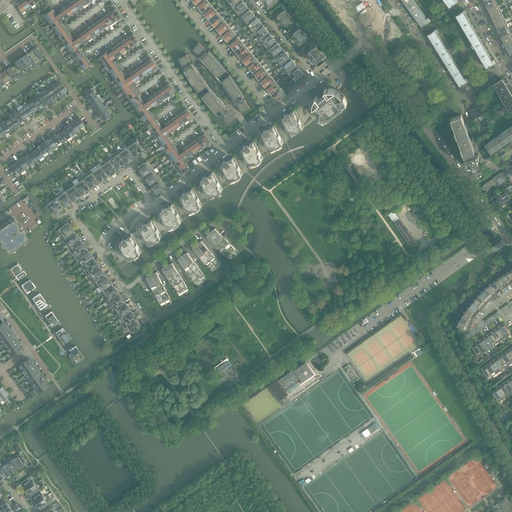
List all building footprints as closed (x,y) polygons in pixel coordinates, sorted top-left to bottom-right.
[(21,2),(22,3),(25,8),(26,10),(31,7),(29,5),(26,0),(25,0),(21,0),(20,1),(21,2)] [(73,0),(74,1),(72,2),(74,3),(77,8),(78,10),(83,7),(81,5),(78,0),(77,0),(73,0)] [(207,0),(203,0),(198,5),(201,9),(209,2),(207,0)] [(242,0),(233,8),(236,12),(245,4),(242,0)] [(268,8),(269,9),(278,2),(276,0),(267,0),(263,3),(264,3),(266,5),(267,5),(267,6),(267,7),(268,8)] [(402,0),(422,27),(428,22),(428,23),(429,22),(430,21),(431,21),(428,18),(427,17),(425,15),(424,16),(418,7),(419,6),(418,6),(417,6),(412,0),(402,0)] [(70,4),(68,5),(69,6),(73,11),(74,13),(78,10),(77,8),(74,3),(72,2),(72,1),(69,3),(70,4)] [(496,1),(485,5),(487,8),(488,10),(498,5),(496,1)] [(18,7),(16,9),(20,14),(22,13),(26,10),(25,8),(22,3),(21,2),(19,3),(18,2),(16,4),(17,5),(16,5),(17,6),(18,7)] [(209,2),(201,9),(204,12),(212,6),(209,2)] [(67,4),(65,6),(66,6),(64,8),(65,9),(69,14),(70,16),(74,13),(73,11),(69,6),(68,5),(67,4)] [(245,4),(236,12),(240,16),(249,8),(245,4)] [(498,5),(488,10),(489,12),(488,12),(490,15),(500,10),(498,5)] [(212,6),(204,12),(207,16),(215,9),(212,6)] [(61,9),(62,9),(60,11),(61,12),(62,13),(63,15),(64,16),(65,17),(66,19),(70,16),(69,14),(65,9),(64,8),(63,7),(61,9)] [(116,18),(117,20),(118,22),(123,18),(121,16),(120,15),(119,13),(118,13),(115,9),(114,8),(112,10),(113,11),(111,12),(112,14),(116,18)] [(249,8),(240,16),(243,20),(252,12),(249,8)] [(277,17),(278,18),(280,21),(279,22),(288,14),(283,8),(274,15),(275,17),(275,16),(276,18),(277,17)] [(215,9),(207,16),(210,20),(218,13),(215,9)] [(55,14),(54,13),(55,12),(53,10),(52,10),(50,11),(45,14),(44,16),(47,20),(48,19),(53,15),(55,14)] [(463,12),(456,15),(486,67),(493,64),(495,63),(496,63),(494,59),(493,59),(493,60),(492,59),(490,56),(489,56),(488,55),(489,55),(488,55),(486,51),(487,50),(486,51),(485,50),(486,49),(484,45),(483,46),(482,45),(483,44),(482,45),(480,41),(481,40),(480,41),(479,39),(480,39),(478,35),(477,36),(476,35),(477,34),(476,34),(474,30),(475,30),(474,30),(473,29),(474,29),(472,25),(471,25),(470,24),(471,24),(471,23),(470,24),(468,20),(469,19),(468,20),(467,19),(468,18),(466,15),(466,14),(466,13),(467,13),(465,10),(463,11),(462,11),(463,12)] [(500,10),(490,15),(491,18),(492,19),(502,14),(500,10)] [(108,13),(109,14),(107,15),(108,17),(111,21),(113,23),(117,20),(116,18),(112,14),(111,12),(110,11),(108,13)] [(252,12),(243,20),(247,24),(256,17),(252,12)] [(218,13),(210,20),(213,23),(221,17),(218,13)] [(58,15),(57,15),(56,16),(55,14),(53,15),(48,19),(47,20),(50,24),(51,23),(56,19),(59,17),(58,15)] [(104,17),(103,18),(104,20),(107,24),(109,26),(113,23),(111,21),(108,17),(107,15),(106,14),(104,16),(104,17)] [(283,27),(284,28),(294,20),(288,14),(279,22),(280,21),(282,24),(283,25),(282,25),(283,27)] [(493,21),(494,24),(504,19),(502,14),(492,19),(493,21)] [(59,21),(61,19),(59,17),(56,19),(51,23),(50,24),(53,28),(54,27),(59,24),(61,22),(59,21)] [(104,20),(103,18),(102,17),(100,19),(100,20),(99,21),(100,23),(103,27),(104,29),(109,26),(107,24),(104,20)] [(221,17),(213,23),(216,27),(224,20),(221,17)] [(256,17),(247,24),(250,28),(259,21),(256,17)] [(504,19),(494,24),(495,27),(496,27),(496,29),(507,24),(504,19)] [(96,22),(96,23),(94,24),(96,25),(99,30),(100,32),(104,29),(103,27),(100,23),(99,21),(98,21),(98,20),(96,22)] [(224,20),(216,27),(219,31),(227,24),(224,20)] [(259,21),(250,28),(254,33),(263,25),(259,21)] [(54,27),(53,28),(56,32),(57,31),(62,28),(64,27),(64,26),(63,24),(62,24),(61,22),(59,24),(54,27)] [(91,25),(92,25),(90,27),(92,28),(95,33),(96,35),(100,32),(99,30),(96,25),(94,24),(94,23),(91,25)] [(227,24),(219,31),(222,34),(230,28),(227,24)] [(496,29),(497,30),(499,33),(509,28),(507,24),(496,29)] [(263,25),(254,33),(257,37),(266,29),(263,25)] [(65,29),(66,29),(65,26),(64,27),(62,28),(57,31),(56,32),(59,37),(60,35),(65,32),(67,31),(65,29)] [(87,28),(88,28),(86,30),(87,31),(91,36),(92,38),(96,35),(95,33),(92,28),(90,27),(89,26),(87,28)] [(293,37),(295,39),(294,40),(304,32),(298,26),(289,34),(290,35),(291,36),(292,36),(293,37)] [(230,28),(222,34),(225,38),(233,31),(230,28)] [(509,28),(499,33),(500,36),(501,38),(511,33),(509,28)] [(83,31),(84,31),(82,33),(83,34),(87,39),(88,41),(92,38),(91,36),(87,31),(86,30),(85,29),(83,31)] [(266,29),(257,37),(261,41),(270,33),(266,29)] [(433,32),(428,35),(460,86),(466,82),(466,83),(466,82),(468,81),(469,81),(467,78),(466,78),(465,77),(464,78),(456,66),(458,66),(457,65),(456,65),(450,56),(451,56),(451,55),(450,55),(444,46),(445,45),(444,44),(443,45),(438,36),(439,35),(438,34),(437,33),(438,32),(438,33),(438,32),(436,29),(434,30),(433,29),(432,30),(433,32)] [(70,34),(69,32),(68,33),(67,31),(65,32),(60,35),(59,37),(61,41),(63,40),(68,36),(70,35),(69,35),(70,34)] [(229,42),(237,35),(233,31),(225,38),(229,42)] [(81,32),(79,34),(78,36),(79,37),(80,38),(81,40),(82,41),(82,42),(84,44),(88,41),(87,39),(83,34),(82,33),(81,32)] [(299,45),(300,46),(309,39),(304,32),(294,40),(295,40),(297,42),(298,43),(298,44),(299,45)] [(131,36),(129,37),(130,38),(134,43),(135,45),(134,45),(136,47),(140,43),(139,41),(136,38),(133,34),(132,33),(130,35),(131,36)] [(270,33),(261,41),(264,45),(273,37),(270,33)] [(511,34),(511,33),(501,38),(502,40),(503,42),(511,38),(511,34)] [(63,40),(61,41),(64,45),(66,44),(71,40),(73,39),(71,38),(72,37),(71,35),(70,35),(68,36),(63,40)] [(126,39),(125,40),(126,41),(129,46),(131,48),(134,45),(135,45),(134,43),(130,38),(129,37),(128,36),(126,38),(126,39)] [(229,43),(231,45),(233,47),(241,40),(238,36),(230,43),(229,43)] [(273,37),(264,45),(268,49),(277,42),(273,37)] [(511,38),(503,42),(504,45),(505,47),(511,43),(511,38)] [(66,44),(64,45),(67,49),(69,48),(74,44),(76,43),(77,42),(76,40),(74,41),(73,39),(71,40),(66,44)] [(126,41),(125,40),(124,39),(122,41),(122,42),(121,43),(122,44),(125,49),(126,51),(131,48),(129,46),(126,41)] [(241,40),(233,47),(236,51),(244,44),(241,40)] [(69,48),(67,49),(70,53),(72,52),(77,49),(79,47),(77,46),(79,44),(77,42),(76,43),(74,44),(69,48)] [(118,45),(116,46),(118,47),(121,52),(122,54),(126,51),(125,49),(122,44),(121,43),(120,43),(120,42),(117,44),(118,45)] [(210,69),(214,74),(217,78),(218,78),(226,72),(220,65),(215,59),(207,51),(199,42),(193,49),(204,60),(203,62),(205,64),(208,67),(210,69)] [(277,42),(268,49),(271,53),(280,46),(277,42)] [(236,51),(237,52),(239,54),(247,48),(244,44),(236,51)] [(308,55),(310,58),(309,58),(310,59),(319,51),(314,44),(305,52),(306,53),(307,55),(307,54),(308,55)] [(113,47),(114,48),(112,49),(113,50),(114,51),(115,53),(116,54),(117,55),(118,57),(122,54),(121,52),(118,47),(116,46),(116,45),(113,47)] [(280,46),(271,53),(274,58),(284,50),(280,46)] [(37,47),(33,50),(39,58),(43,55),(37,47)] [(81,52),(81,51),(82,51),(81,49),(80,49),(79,47),(77,49),(72,52),(70,53),(73,57),(75,56),(80,53),(81,52)] [(247,48),(239,54),(242,58),(250,51),(247,48)] [(33,50),(29,52),(35,60),(39,58),(33,50)] [(284,50),(274,58),(278,62),(287,54),(284,50)] [(84,56),(83,54),(84,54),(83,51),(82,52),(81,52),(80,53),(75,56),(73,57),(76,62),(78,60),(83,57),(84,56)] [(242,58),(243,60),(245,62),(253,55),(250,51),(242,58)] [(313,62),(314,63),(315,65),(324,57),(319,51),(310,59),(311,58),(313,61),(313,60),(314,62),(313,62)] [(29,52),(26,55),(31,63),(35,60),(29,52)] [(112,55),(110,53),(108,54),(107,52),(105,53),(100,57),(99,58),(102,62),(103,61),(109,57),(110,56),(112,55)] [(186,54),(178,58),(183,67),(188,75),(193,83),(198,90),(199,90),(200,92),(207,86),(208,85),(207,85),(205,81),(201,76),(200,74),(198,71),(196,67),(194,68),(186,54)] [(287,54),(278,62),(281,66),(291,58),(287,54)] [(26,55),(22,57),(28,66),(31,63),(26,55)] [(103,61),(102,62),(105,66),(106,65),(112,62),(113,61),(112,59),(113,58),(112,55),(110,56),(109,57),(103,61)] [(253,55),(245,62),(248,65),(256,59),(253,55)] [(87,60),(88,59),(87,57),(86,57),(84,56),(83,57),(78,60),(76,62),(79,66),(81,65),(86,61),(87,60)] [(22,57),(18,60),(24,68),(28,66),(22,57)] [(148,61),(147,62),(148,64),(151,68),(153,70),(152,70),(153,72),(158,68),(156,66),(154,63),(151,59),(150,58),(148,60),(148,61)] [(291,58),(281,66),(285,70),(294,62),(291,58)] [(248,65),(249,67),(251,69),(259,62),(256,59),(248,65)] [(18,60),(14,63),(16,64),(20,71),(21,71),(24,68),(18,60)] [(89,62),(90,62),(88,60),(87,60),(86,61),(81,65),(79,66),(82,70),(83,70),(84,72),(90,67),(89,65),(91,64),(89,62)] [(117,64),(115,62),(114,62),(113,61),(112,62),(106,65),(105,66),(108,71),(109,70),(114,66),(116,65),(117,64)] [(144,64),(143,65),(144,67),(147,71),(148,73),(152,70),(153,70),(151,68),(148,64),(147,62),(146,62),(146,61),(144,63),(144,64)] [(259,62),(251,69),(254,73),(262,66),(259,62)] [(294,62),(285,70),(288,74),(298,66),(294,62)] [(16,64),(11,68),(16,75),(15,76),(16,76),(22,72),(21,71),(20,71),(16,64)] [(119,69),(118,67),(119,67),(117,64),(116,65),(114,66),(109,70),(108,71),(111,75),(112,74),(117,70),(119,69)] [(140,67),(138,68),(140,70),(143,74),(144,76),(148,73),(147,71),(144,67),(143,65),(142,65),(142,64),(139,66),(140,67)] [(254,73),(256,74),(257,77),(266,70),(262,66),(254,73)] [(298,66),(288,74),(292,78),(301,71),(298,66)] [(10,67),(6,70),(12,78),(15,76),(16,75),(11,68),(10,67)] [(135,69),(136,70),(134,71),(136,73),(139,77),(140,79),(144,76),(143,74),(140,70),(138,68),(138,67),(135,69)] [(112,74),(111,75),(114,79),(115,78),(120,74),(122,73),(123,72),(121,70),(120,71),(119,69),(117,70),(112,74)] [(6,70),(3,72),(8,81),(12,78),(6,70)] [(132,72),(130,74),(131,75),(132,76),(133,78),(134,79),(135,80),(136,82),(140,79),(139,77),(136,73),(134,71),(133,70),(131,72),(132,72)] [(266,70),(257,77),(261,80),(269,73),(266,70)] [(304,79),(303,80),(301,78),(305,75),(301,71),(292,78),(297,85),(304,79)] [(3,72),(0,74),(0,76),(5,83),(8,81),(3,72)] [(115,78),(114,79),(117,83),(118,82),(123,78),(125,77),(124,76),(125,75),(123,73),(122,73),(120,74),(115,78)] [(269,73),(261,80),(264,84),(272,77),(269,73)] [(236,86),(233,82),(229,76),(221,81),(220,82),(223,86),(228,93),(229,95),(231,97),(233,101),(234,100),(242,113),(250,109),(247,105),(243,97),(240,92),(236,86)] [(118,82),(117,83),(120,87),(121,86),(126,83),(130,80),(128,78),(126,79),(125,77),(123,78),(118,82)] [(272,77),(264,84),(267,88),(275,81),(272,77)] [(497,81),(493,84),(501,98),(510,93),(502,79),(498,81),(497,81)] [(60,80),(55,84),(56,86),(64,97),(66,96),(64,93),(67,90),(60,80)] [(130,84),(131,83),(130,80),(126,83),(121,86),(120,87),(123,91),(124,91),(129,87),(131,86),(130,84)] [(275,81),(267,88),(270,91),(278,85),(275,81)] [(169,93),(170,95),(171,97),(176,93),(174,91),(172,88),(172,87),(169,84),(168,84),(168,83),(166,85),(166,86),(165,87),(166,89),(169,93)] [(278,85),(270,91),(273,95),(281,88),(278,85)] [(52,89),(57,97),(60,95),(63,98),(64,97),(56,86),(52,89)] [(134,90),(134,89),(133,87),(132,87),(131,86),(129,87),(124,91),(123,91),(126,96),(127,95),(132,91),(134,90)] [(162,89),(160,90),(162,92),(165,96),(166,98),(170,95),(169,93),(166,89),(165,87),(164,87),(164,86),(161,88),(162,89)] [(51,87),(46,90),(55,104),(57,102),(54,99),(57,97),(52,89),(51,87)] [(91,88),(83,93),(89,101),(97,96),(91,88)] [(122,246),(112,254),(120,270),(133,260),(137,258),(139,256),(141,255),(153,245),(155,244),(157,243),(159,241),(161,240),(169,233),(172,229),(177,227),(179,225),(180,224),(193,213),(195,212),(197,211),(199,210),(201,208),(209,201),(213,198),(216,197),(218,196),(220,194),(221,192),(233,182),(236,181),(238,180),(240,178),(241,177),(246,173),(247,172),(254,166),(256,165),(258,164),(260,162),(261,161),(274,150),(276,149),(279,148),(281,147),(282,145),(286,142),(294,135),(297,134),(299,133),(301,131),(302,130),(319,117),(319,118),(320,118),(320,119),(321,119),(321,120),(322,120),(323,120),(323,121),(324,121),(325,121),(325,120),(324,120),(335,111),(336,113),(335,111),(346,102),(346,104),(347,104),(347,103),(347,102),(347,101),(347,100),(346,99),(346,98),(345,97),(345,96),(344,96),(344,95),(343,94),(343,93),(342,93),(342,92),(341,92),(341,93),(341,92),(340,92),(340,91),(339,91),(338,91),(338,90),(337,90),(336,90),(336,89),(335,89),(335,88),(334,88),(333,88),(332,88),(331,88),(330,88),(329,88),(328,88),(327,88),(326,88),(325,89),(324,89),(323,89),(323,90),(322,90),(321,90),(321,91),(320,91),(320,92),(319,92),(318,93),(317,94),(317,95),(316,95),(316,96),(315,96),(315,97),(315,98),(295,113),(294,111),(290,113),(289,111),(287,112),(285,114),(285,115),(284,115),(284,116),(283,116),(283,117),(283,118),(282,118),(284,121),(281,124),(275,129),(273,127),(270,129),(269,127),(267,128),(265,129),(265,130),(264,130),(264,131),(263,131),(263,132),(263,133),(262,133),(262,134),(264,137),(254,144),(253,142),(249,144),(248,143),(247,143),(245,145),(244,145),(244,146),(243,147),(243,148),(242,148),(242,149),(244,153),(234,160),(233,158),(229,160),(228,158),(227,159),(225,161),(224,161),(224,162),(223,162),(223,163),(222,163),(222,164),(222,165),(223,168),(214,176),(213,174),(209,176),(208,174),(206,175),(204,176),(204,177),(203,177),(203,178),(202,179),(202,180),(201,180),(201,181),(203,184),(193,191),(192,189),(188,191),(188,189),(186,190),(184,192),(183,193),(182,194),(182,195),(181,195),(181,196),(183,199),(173,207),(172,205),(168,207),(167,205),(166,206),(164,207),(163,208),(163,209),(162,209),(162,210),(161,210),(161,211),(161,212),(162,215),(153,222),(152,220),(148,222),(147,221),(145,221),(143,223),(143,224),(142,224),(142,225),(141,225),(141,226),(141,227),(140,227),(142,231),(137,234),(136,232),(133,233),(132,233),(130,234),(130,235),(131,235),(131,236),(128,238),(127,236),(125,237),(123,239),(122,239),(122,240),(121,241),(121,242),(120,242),(120,243),(122,246)] [(281,98),(280,99),(281,99),(286,94),(281,88),(273,95),(276,99),(279,96),(281,98)] [(127,95),(126,96),(129,100),(130,99),(135,95),(137,94),(136,92),(135,89),(134,90),(132,91),(127,95)] [(160,89),(157,91),(158,92),(156,93),(157,95),(161,99),(162,101),(166,98),(165,96),(162,92),(160,90),(160,89)] [(212,90),(211,89),(210,90),(203,96),(204,97),(208,103),(213,108),(218,113),(230,125),(235,118),(224,107),(226,106),(222,102),(219,98),(214,93),(212,90)] [(46,90),(41,94),(48,104),(51,101),(53,105),(55,104),(46,90)] [(153,94),(154,95),(152,96),(153,98),(157,102),(158,104),(162,101),(161,99),(157,95),(156,93),(155,92),(153,94)] [(511,95),(510,93),(501,98),(509,112),(511,110),(511,95)] [(41,94),(36,97),(46,110),(47,109),(45,106),(48,104),(41,94)] [(140,98),(140,97),(139,95),(138,96),(137,94),(135,95),(130,99),(129,100),(132,104),(133,103),(138,99),(140,98)] [(149,97),(150,98),(148,99),(149,100),(150,101),(151,103),(152,104),(152,105),(154,107),(158,104),(157,102),(153,98),(152,96),(151,95),(149,97)] [(97,96),(89,101),(91,104),(88,106),(89,108),(100,100),(97,96)] [(32,101),(38,109),(39,110),(42,108),(44,111),(46,110),(36,97),(32,100),(32,101)] [(133,103),(132,104),(135,108),(136,107),(141,104),(143,102),(142,101),(142,100),(141,98),(140,98),(138,99),(133,103)] [(100,100),(89,108),(90,110),(93,107),(95,110),(103,105),(100,100)] [(38,109),(32,101),(28,104),(35,115),(37,114),(35,111),(38,109)] [(136,107),(135,108),(138,112),(139,111),(144,108),(147,105),(146,103),(144,104),(143,102),(141,104),(136,107)] [(28,104),(23,108),(29,115),(32,113),(34,117),(35,115),(28,104)] [(97,113),(94,116),(95,117),(108,108),(106,109),(103,105),(95,110),(97,113)] [(139,111),(138,112),(140,116),(142,115),(147,112),(149,111),(147,109),(149,108),(147,105),(144,108),(139,111)] [(474,109),(471,110),(470,107),(468,108),(478,137),(485,134),(490,131),(482,109),(481,106),(474,108),(474,109)] [(23,108),(18,111),(26,122),(28,121),(25,118),(29,115),(23,108)] [(108,108),(95,117),(96,119),(100,117),(102,120),(112,113),(108,108)] [(188,120),(189,122),(194,118),(192,116),(191,115),(190,113),(189,113),(188,110),(187,109),(186,109),(186,108),(183,110),(184,111),(182,112),(184,114),(187,118),(188,120)] [(14,116),(15,115),(19,122),(22,120),(25,123),(26,122),(18,111),(13,114),(14,116)] [(142,115),(140,116),(138,118),(141,122),(142,122),(145,120),(150,116),(152,115),(151,114),(152,114),(151,112),(150,112),(149,111),(147,112),(142,115)] [(180,114),(178,115),(179,117),(183,121),(184,123),(188,120),(187,118),(184,114),(182,112),(181,111),(179,113),(180,114)] [(77,118),(74,121),(80,129),(84,125),(77,114),(75,115),(77,118)] [(150,116),(145,120),(142,122),(145,126),(148,124),(153,120),(155,119),(153,117),(154,117),(153,114),(152,115),(150,116)] [(177,114),(175,116),(176,117),(174,118),(175,120),(179,124),(180,126),(184,123),(183,121),(179,117),(178,115),(177,114)] [(14,116),(10,119),(18,130),(19,129),(17,125),(20,123),(19,122),(15,115),(14,116)] [(479,159),(479,158),(479,157),(478,154),(476,155),(461,115),(451,118),(465,160),(465,161),(466,161),(468,166),(471,165),(471,166),(473,165),(473,164),(478,162),(478,161),(479,160),(479,159)] [(172,120),(170,121),(171,123),(174,127),(176,129),(180,126),(179,124),(175,120),(174,118),(173,117),(171,119),(172,120)] [(5,122),(11,130),(14,128),(16,131),(18,130),(10,119),(5,122)] [(153,120),(148,124),(145,126),(148,130),(151,128),(156,125),(158,123),(157,123),(158,122),(157,120),(156,121),(155,119),(153,120)] [(69,120),(67,121),(75,132),(80,129),(74,121),(71,123),(69,120)] [(169,120),(167,122),(166,124),(167,125),(168,126),(169,128),(170,129),(170,130),(171,132),(176,129),(174,127),(171,123),(170,121),(169,120)] [(11,130),(5,122),(5,121),(0,123),(0,124),(0,125),(1,125),(8,136),(10,135),(8,132),(11,130)] [(65,122),(68,125),(65,127),(71,136),(70,135),(75,132),(67,121),(65,122)] [(156,125),(151,128),(148,130),(147,130),(150,135),(152,133),(153,132),(159,129),(161,127),(159,126),(160,125),(159,123),(158,123),(156,125)] [(0,125),(0,134),(1,136),(5,134),(7,138),(8,136),(1,125),(0,125)] [(60,127),(59,128),(67,140),(71,136),(65,127),(65,129),(62,131),(60,127)] [(153,132),(152,133),(155,137),(156,136),(161,133),(165,130),(163,128),(162,129),(161,127),(159,129),(153,132)] [(511,127),(498,136),(504,144),(511,138),(511,127)] [(57,130),(59,133),(56,135),(56,134),(55,134),(62,143),(67,140),(59,128),(57,130)] [(165,134),(167,133),(165,130),(161,133),(156,136),(155,137),(153,139),(156,143),(159,141),(164,137),(166,136),(165,134)] [(58,147),(57,145),(61,142),(62,143),(55,134),(52,136),(50,133),(48,134),(58,147)] [(206,145),(207,147),(211,143),(210,141),(208,138),(207,138),(204,134),(203,133),(201,135),(202,136),(200,137),(201,139),(205,143),(206,145)] [(47,135),(49,138),(46,140),(53,150),(58,147),(48,134),(47,135)] [(170,139),(168,137),(166,136),(164,137),(159,141),(156,143),(159,147),(161,146),(162,145),(167,141),(169,140),(169,139),(170,139)] [(197,138),(198,139),(196,140),(197,142),(201,146),(202,148),(206,145),(205,143),(201,139),(200,137),(199,136),(197,138)] [(491,153),(504,144),(498,136),(485,145),(488,149),(487,149),(488,150),(491,154),(491,153)] [(41,139),(39,140),(48,153),(52,150),(53,150),(46,140),(43,143),(41,139)] [(171,142),(172,142),(170,139),(170,140),(169,140),(167,141),(162,145),(161,146),(164,150),(165,149),(170,145),(172,144),(171,142)] [(193,142),(192,143),(193,145),(196,149),(198,151),(202,148),(201,146),(197,142),(196,140),(195,139),(193,141),(193,142)] [(40,145),(37,147),(43,156),(43,155),(47,152),(48,153),(39,140),(38,142),(40,145)] [(143,151),(142,150),(144,149),(141,145),(140,146),(136,141),(132,144),(139,154),(141,153),(141,152),(143,151)] [(191,142),(189,144),(189,145),(188,146),(189,147),(192,152),(193,154),(198,151),(196,149),(193,145),(192,143),(191,142)] [(132,144),(127,147),(134,157),(136,155),(137,156),(139,154),(132,144)] [(175,148),(176,147),(174,145),(174,146),(172,144),(170,145),(165,149),(164,150),(167,154),(168,153),(173,150),(175,148)] [(132,159),(134,157),(127,147),(126,145),(121,148),(123,150),(130,161),(132,159)] [(187,145),(185,147),(183,149),(185,150),(185,151),(186,153),(187,154),(188,155),(189,157),(193,154),(192,152),(189,147),(188,146),(187,146),(187,145)] [(37,147),(37,148),(35,150),(32,147),(31,148),(39,159),(43,156),(37,147)] [(34,163),(39,159),(31,148),(29,149),(31,153),(29,155),(28,153),(27,154),(34,163),(35,163),(34,163)] [(121,148),(117,152),(125,163),(128,162),(130,161),(123,150),(121,148)] [(168,153),(167,154),(165,155),(168,160),(171,157),(176,154),(178,152),(177,151),(178,150),(176,148),(175,148),(173,150),(168,153)] [(22,152),(20,154),(30,167),(34,163),(27,154),(24,156),(22,152)] [(123,165),(125,163),(117,152),(113,155),(121,167),(123,165)] [(176,154),(171,157),(168,160),(171,163),(173,162),(174,161),(179,158),(183,155),(181,153),(180,154),(178,152),(176,154)] [(30,167),(20,154),(19,155),(21,158),(18,160),(25,170),(24,168),(28,165),(30,167)] [(113,155),(108,158),(116,170),(119,168),(121,167),(113,155)] [(183,159),(185,158),(183,155),(179,158),(174,161),(173,162),(171,163),(174,167),(177,166),(182,162),(184,161),(183,159)] [(114,171),(116,170),(108,158),(104,161),(112,173),(115,172),(114,171)] [(13,159),(11,160),(20,173),(25,170),(18,160),(15,162),(13,159)] [(12,165),(9,167),(14,175),(19,171),(20,173),(11,160),(10,161),(12,165)] [(104,161),(99,164),(108,176),(110,174),(110,175),(112,173),(104,161)] [(137,167),(139,170),(140,172),(150,165),(147,161),(137,167)] [(187,164),(188,164),(186,162),(185,162),(184,161),(182,162),(177,166),(174,167),(177,172),(180,170),(185,166),(187,165),(187,164)] [(95,167),(96,169),(104,179),(106,178),(105,177),(108,176),(99,164),(95,167)] [(190,169),(189,167),(190,167),(188,164),(187,165),(185,166),(180,170),(177,172),(181,176),(183,174),(188,171),(190,169)] [(150,165),(140,172),(142,175),(142,174),(144,176),(154,170),(150,165)] [(506,169),(505,169),(505,170),(503,171),(507,176),(511,182),(511,167),(511,166),(508,167),(506,169)] [(91,170),(92,172),(99,182),(101,181),(104,179),(96,169),(95,167),(91,170)] [(97,184),(99,182),(92,172),(91,170),(86,173),(95,186),(97,184)] [(144,176),(145,179),(147,181),(157,174),(154,170),(144,176)] [(503,179),(507,176),(503,171),(500,174),(500,173),(494,177),(494,178),(485,184),(484,185),(483,186),(484,187),(484,188),(486,190),(489,187),(489,188),(494,184),(497,182),(499,185),(505,181),(503,179)] [(86,173),(82,177),(90,188),(92,187),(93,187),(95,186),(86,173)] [(157,174),(147,181),(148,183),(150,185),(160,178),(157,174)] [(88,190),(90,188),(82,177),(77,180),(79,182),(86,192),(88,190)] [(150,185),(152,187),(151,188),(153,190),(163,183),(160,178),(150,185)] [(79,182),(74,185),(81,195),(83,193),(84,193),(86,192),(79,182)] [(73,183),(68,186),(70,188),(77,198),(79,197),(79,196),(81,195),(74,185),(73,183)] [(157,195),(166,187),(163,183),(153,190),(154,192),(155,192),(157,195)] [(70,188),(65,191),(72,201),(75,199),(75,200),(77,198),(70,188)] [(60,192),(61,194),(68,205),(70,203),(72,201),(65,191),(64,189),(60,192)] [(60,192),(55,196),(57,198),(64,207),(66,206),(68,205),(61,194),(60,192)] [(505,193),(495,200),(500,207),(510,199),(505,193)] [(57,198),(52,201),(59,211),(62,209),(61,209),(64,207),(57,198)] [(52,201),(48,204),(45,206),(50,213),(53,211),(55,214),(57,212),(59,211),(52,201)] [(394,213),(389,216),(393,222),(398,219),(394,213)] [(0,228),(0,240),(2,244),(4,247),(9,253),(12,251),(15,249),(23,244),(26,241),(29,239),(26,236),(22,229),(19,226),(14,218),(12,219),(9,222),(0,228)] [(415,242),(414,241),(412,237),(399,219),(394,223),(406,241),(407,242),(410,245),(415,242)] [(68,223),(56,231),(59,236),(71,227),(70,225),(69,225),(68,223)] [(71,227),(59,236),(62,240),(74,232),(72,229),(73,229),(71,227)] [(215,228),(211,232),(218,240),(223,236),(215,228)] [(74,232),(62,240),(65,244),(77,236),(76,234),(74,232)] [(211,232),(207,236),(214,244),(218,240),(211,232)] [(80,240),(79,238),(77,236),(65,244),(68,249),(80,240)] [(223,236),(218,240),(225,247),(229,243),(226,240),(226,239),(225,237),(224,238),(223,236)] [(80,240),(68,249),(72,253),(84,245),(82,242),(82,243),(80,240)] [(218,240),(214,244),(216,246),(217,248),(218,248),(221,251),(225,247),(218,240)] [(202,241),(197,245),(204,253),(209,249),(202,241)] [(225,247),(221,251),(228,258),(236,250),(231,245),(229,243),(225,247)] [(85,247),(84,245),(72,253),(75,258),(77,256),(86,249),(85,247)] [(197,245),(193,248),(200,257),(204,253),(197,245)] [(86,249),(77,256),(75,258),(78,262),(80,261),(90,253),(88,251),(86,249)] [(212,253),(211,251),(210,251),(209,249),(204,253),(210,260),(215,257),(212,253)] [(187,252),(183,256),(189,265),(194,261),(187,252)] [(90,253),(80,261),(83,265),(93,258),(91,256),(92,256),(90,253)] [(201,259),(203,261),(206,264),(210,260),(204,253),(200,257),(201,259)] [(183,256),(178,259),(184,268),(189,265),(183,256)] [(210,260),(206,264),(212,271),(221,264),(215,257),(210,260)] [(93,258),(83,265),(81,266),(84,271),(96,262),(95,260),(94,260),(93,258)] [(197,265),(196,263),(195,263),(194,261),(189,265),(195,273),(199,269),(197,265)] [(98,265),(98,264),(96,262),(84,271),(87,275),(99,267),(98,265)] [(172,263),(167,266),(173,275),(178,272),(172,263)] [(18,264),(10,270),(15,278),(16,277),(18,281),(26,275),(18,264)] [(186,270),(185,270),(187,272),(190,276),(195,273),(189,265),(184,268),(186,270)] [(167,266),(163,269),(168,278),(173,275),(167,266)] [(99,267),(87,275),(90,280),(103,271),(101,269),(99,267)] [(195,273),(190,276),(196,284),(205,277),(199,269),(195,273)] [(103,271),(90,280),(94,284),(96,283),(105,276),(104,273),(103,271)] [(161,282),(158,276),(157,272),(151,275),(156,285),(161,282)] [(178,272),(173,275),(178,283),(183,280),(181,277),(181,276),(180,274),(179,274),(178,272)] [(151,275),(146,277),(151,287),(156,285),(151,275)] [(168,278),(169,280),(169,281),(170,283),(171,282),(173,286),(178,283),(173,275),(168,278)] [(500,278),(499,278),(505,286),(505,287),(506,288),(509,285),(509,284),(504,275),(501,276),(502,277),(500,278)] [(105,276),(96,283),(99,287),(109,280),(107,278),(105,276)] [(499,278),(500,278),(499,277),(497,279),(497,280),(495,281),(501,289),(501,290),(501,289),(502,291),(504,287),(505,287),(505,286),(499,278)] [(109,280),(99,287),(97,288),(100,293),(112,284),(110,282),(109,280)] [(178,283),(173,286),(178,295),(188,289),(183,280),(178,283)] [(34,288),(29,281),(24,284),(21,286),(26,294),(29,291),(34,288)] [(495,281),(493,282),(493,283),(491,284),(497,292),(497,293),(497,292),(498,294),(500,290),(501,290),(501,289),(495,281)] [(166,290),(164,286),(163,284),(161,282),(156,285),(161,293),(166,290)] [(112,284),(100,293),(103,297),(115,289),(114,286),(113,287),(112,284)] [(487,288),(493,295),(494,296),(495,297),(497,293),(497,292),(491,284),(488,286),(489,286),(487,288)] [(156,285),(151,287),(152,289),(153,292),(155,296),(161,293),(156,285)] [(484,289),(485,290),(483,291),(490,299),(491,300),(493,296),(494,296),(493,295),(487,288),(487,287),(484,289)] [(115,289),(103,297),(106,302),(118,293),(116,291),(117,291),(115,289)] [(161,293),(155,296),(160,304),(170,299),(166,290),(161,293)] [(483,291),(480,293),(481,293),(479,295),(486,302),(487,303),(488,303),(489,300),(490,299),(483,291)] [(118,293),(106,302),(109,306),(121,297),(120,295),(120,296),(118,293)] [(47,305),(40,294),(32,299),(40,310),(47,305)] [(476,299),(475,299),(483,306),(484,307),(486,303),(486,302),(479,295),(477,297),(476,299)] [(121,297),(109,306),(112,310),(114,309),(124,302),(123,300),(121,297)] [(472,303),(479,309),(480,310),(481,311),(482,307),(483,306),(475,299),(476,299),(475,298),(473,301),(474,301),(472,303)] [(124,302),(114,309),(118,313),(128,306),(126,304),(124,302)] [(472,302),(470,305),(469,307),(468,307),(476,313),(477,314),(477,313),(478,314),(479,311),(480,310),(479,309),(472,303),(472,302)] [(118,313),(116,315),(119,319),(130,311),(129,309),(129,308),(128,306),(118,313)] [(468,307),(469,307),(468,307),(466,309),(467,309),(465,311),(473,317),(474,318),(474,317),(475,318),(476,314),(477,314),(476,313),(468,307)] [(342,350),(366,382),(420,344),(396,310),(342,350)] [(130,311),(119,319),(122,324),(134,315),(132,313),(130,311)] [(463,313),(464,314),(462,316),(471,321),(471,322),(471,321),(472,322),(473,318),(474,318),(473,317),(465,311),(463,313)] [(58,322),(51,313),(45,317),(50,324),(52,327),(56,324),(55,324),(58,322)] [(134,315),(122,324),(125,328),(127,327),(137,320),(135,318),(136,317),(134,315)] [(462,316),(462,315),(460,318),(461,318),(460,320),(459,320),(468,326),(470,326),(470,322),(471,322),(471,321),(462,316)] [(137,320),(127,327),(131,332),(133,331),(139,327),(139,326),(141,325),(137,320)] [(459,320),(458,323),(457,325),(460,327),(466,330),(467,331),(468,327),(468,326),(459,320),(460,320),(459,320)] [(500,328),(506,336),(510,334),(510,333),(511,332),(508,329),(507,330),(504,325),(502,326),(501,325),(499,326),(498,326),(500,328)] [(0,338),(9,332),(6,327),(0,331),(0,338)] [(495,329),(494,329),(496,331),(502,339),(506,336),(500,328),(498,329),(497,328),(495,329)] [(67,335),(63,329),(55,334),(56,335),(57,337),(62,343),(64,341),(66,343),(71,339),(67,334),(67,335)] [(491,331),(491,332),(492,334),(492,333),(498,342),(502,339),(496,331),(494,332),(493,330),(491,332),(491,331)] [(12,336),(13,336),(12,336),(9,332),(0,338),(0,339),(2,343),(3,343),(12,336)] [(492,333),(492,334),(490,335),(489,333),(487,335),(487,334),(488,336),(494,345),(498,342),(492,333)] [(16,341),(13,336),(12,336),(3,343),(2,343),(6,348),(16,341)] [(488,336),(487,337),(485,336),(483,337),(484,339),(490,347),(494,345),(488,336)] [(479,340),(480,342),(486,350),(490,347),(484,339),(483,340),(481,339),(479,340)] [(19,346),(16,341),(6,348),(9,353),(19,346)] [(475,343),(476,345),(477,345),(482,353),(486,350),(480,342),(479,343),(478,341),(475,343)] [(471,346),(469,347),(476,357),(478,356),(479,356),(482,353),(477,345),(476,345),(475,346),(474,344),(472,346),(471,345),(471,346)] [(13,358),(22,351),(19,346),(9,353),(13,358)] [(79,352),(76,347),(69,351),(72,354),(70,356),(73,361),(74,361),(78,358),(79,360),(83,358),(84,357),(80,352),(79,352)] [(501,354),(501,355),(502,356),(508,365),(511,362),(511,361),(506,353),(506,354),(505,355),(503,353),(501,355),(501,354)] [(497,357),(498,359),(504,367),(508,365),(502,356),(501,357),(500,356),(497,357)] [(28,358),(18,365),(21,370),(31,363),(30,362),(29,360),(28,358)] [(493,360),(494,362),(495,362),(500,370),(504,367),(498,359),(497,360),(496,359),(493,360)] [(495,362),(494,362),(493,363),(492,361),(490,363),(489,363),(490,365),(491,365),(497,373),(500,370),(495,362)] [(278,381),(270,386),(280,399),(287,394),(285,392),(301,381),(303,382),(315,374),(306,362),(295,370),(294,369),(278,381)] [(31,363),(21,370),(25,375),(35,368),(31,363)] [(485,365),(485,366),(486,368),(487,367),(493,376),(497,373),(491,365),(490,365),(489,366),(488,364),(486,366),(485,365)] [(489,379),(489,378),(493,376),(487,367),(486,368),(485,369),(484,367),(482,368),(481,368),(481,369),(480,369),(484,374),(485,373),(486,375),(485,376),(487,379),(488,378),(489,379)] [(35,368),(25,375),(28,379),(38,372),(35,368)] [(38,372),(28,379),(31,384),(30,385),(31,384),(41,377),(38,372)] [(41,377),(31,384),(35,389),(44,382),(43,380),(42,378),(41,377)] [(503,383),(504,385),(505,385),(511,393),(511,392),(511,386),(509,382),(508,382),(507,383),(506,381),(504,383),(503,383)] [(44,382),(35,389),(38,394),(48,387),(44,382)] [(500,385),(499,386),(501,388),(501,387),(507,396),(511,393),(505,385),(504,385),(503,386),(502,384),(500,386),(500,385)] [(8,394),(9,394),(6,390),(5,391),(2,386),(0,387),(0,395),(3,400),(9,395),(8,394)] [(496,388),(495,388),(497,390),(503,399),(507,396),(501,387),(501,388),(499,389),(498,387),(496,388)] [(492,391),(491,391),(496,398),(495,398),(497,402),(498,401),(499,402),(499,401),(503,399),(497,390),(495,391),(494,390),(492,391)] [(376,422),(360,434),(364,439),(380,427),(376,422)] [(17,455),(12,458),(18,467),(19,468),(22,466),(21,465),(22,465),(23,464),(25,462),(19,453),(17,455)] [(17,470),(19,468),(18,467),(12,458),(8,461),(9,464),(13,468),(14,470),(15,470),(16,469),(16,470),(17,470)] [(498,488),(476,458),(447,478),(469,509),(498,488)] [(13,471),(14,470),(13,468),(9,464),(8,461),(3,465),(10,473),(10,474),(13,473),(13,472),(12,472),(13,471)] [(8,476),(10,474),(10,473),(3,465),(0,466),(0,474),(1,475),(4,474),(5,476),(6,476),(7,475),(8,476)] [(35,483),(30,476),(21,482),(23,485),(23,486),(24,487),(23,487),(23,488),(25,490),(26,489),(34,484),(35,483)] [(29,494),(31,496),(39,490),(38,488),(35,483),(34,484),(26,489),(25,490),(27,493),(28,492),(28,493),(29,494)] [(33,501),(35,504),(36,503),(44,497),(39,490),(31,496),(32,499),(33,500),(34,501),(33,501)] [(40,510),(49,504),(51,503),(50,503),(49,503),(47,501),(44,497),(36,503),(35,504),(36,506),(37,506),(38,507),(39,508),(40,510)] [(511,511),(511,508),(505,499),(499,503),(504,511),(511,511)] [(3,502),(1,504),(1,505),(6,511),(9,511),(12,510),(6,501),(5,502),(4,503),(4,502),(3,502)]
